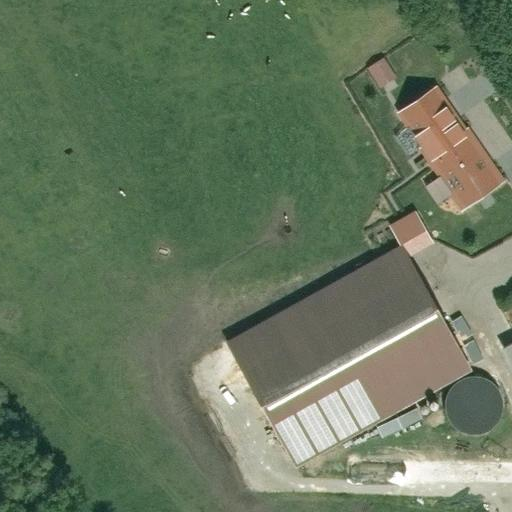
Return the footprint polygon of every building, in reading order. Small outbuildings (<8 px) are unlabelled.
[(384,61),(364,75),(379,96),(399,82),(384,61)] [(392,111),(453,202),(506,167),(445,75),(392,111)] [(229,339),(294,465),(471,374),(406,249),(229,339)] [(511,346),(502,352),(511,370),(511,346)] [(443,417),(446,425),(457,437),(476,441),(491,435),(501,423),(501,402),(491,387),(480,382),(462,383),(450,391),(443,405),(443,417)]
